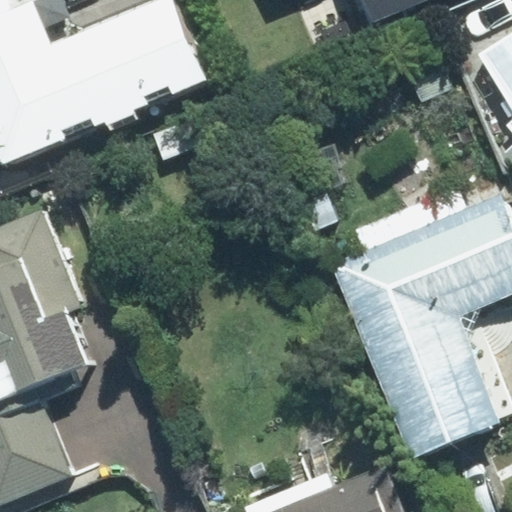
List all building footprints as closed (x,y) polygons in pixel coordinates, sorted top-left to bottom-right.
[(0,145),(6,143),(15,165),(219,84),(184,0),(176,0),(62,46),(46,6),(0,24),(0,145)] [(369,0),(381,26),(443,0),(369,0)] [(511,39),(487,56),(511,95),(511,158),(511,159),(511,160),(511,39)] [(373,252),(341,266),(422,456),(508,420),(465,320),(511,300),(511,207),(507,196),(472,211),(463,190),(364,231),(373,252)] [(0,507),(76,477),(41,391),(109,364),(49,214),(0,233),(0,507)] [(414,511),(395,466),(285,511),(414,511)]
